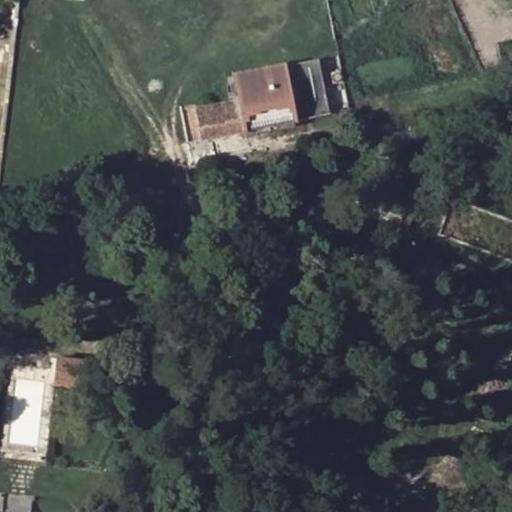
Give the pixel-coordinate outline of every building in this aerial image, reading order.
[(289,66),(296,104),(328,96),(321,60),(289,66)] [(249,130),(299,120),(296,104),(289,66),(288,63),(237,75),(242,100),(249,130)] [(299,120),(333,113),(329,96),(328,96),(296,104),(299,120)] [(203,140),(249,130),(242,100),(197,109),(203,140)] [(91,360),(57,356),(54,387),(88,390),(91,360)] [(368,480),(348,474),(341,493),(361,500),(368,480)]
